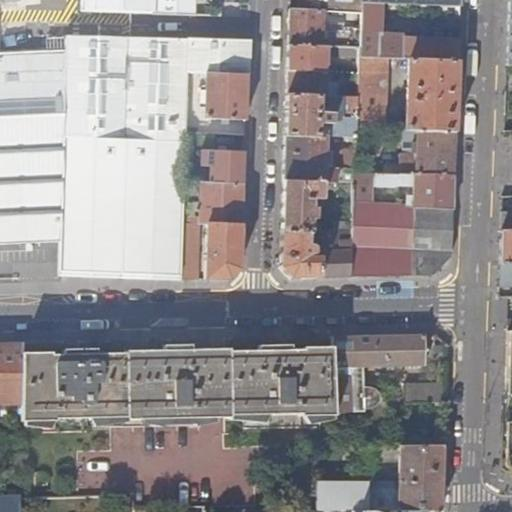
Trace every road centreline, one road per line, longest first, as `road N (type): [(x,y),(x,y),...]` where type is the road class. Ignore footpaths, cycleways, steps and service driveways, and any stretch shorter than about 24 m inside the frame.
road 1 (residential): [(267,0),(254,310)]
road 2 (residential): [(472,305),(488,0)]
road 3 (residential): [(0,314),(254,310)]
road 4 (residential): [(254,310),(472,305)]
road 5 (residential): [(472,511),(472,305)]
